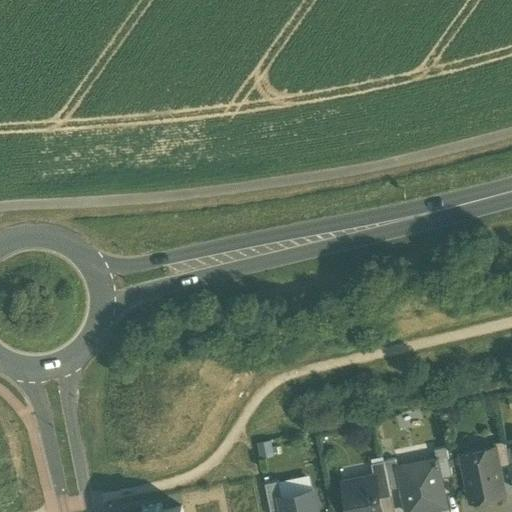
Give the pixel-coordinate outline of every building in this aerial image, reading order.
[(505,440),(493,443),(494,447),(498,466),(510,464),(505,440)] [(448,456),(446,446),(435,448),(437,458),(448,456)] [(494,447),(462,453),(472,501),(503,494),(498,466),(494,447)] [(448,456),(437,458),(441,478),(452,475),(448,456)] [(396,458),(384,460),(390,488),(401,485),(397,466),(396,458)] [(437,458),(397,466),(401,485),(406,511),(415,511),(446,506),(441,478),(437,458)] [(384,460),(372,463),(374,475),(375,475),(379,498),(391,495),(390,488),(384,460)] [(374,475),(343,481),(349,511),(382,511),(379,498),(375,475),(374,475)] [(279,480),(265,483),(270,500),(271,511),(283,511),(280,497),(282,497),(279,480)] [(282,497),(280,497),(283,511),(316,511),(313,490),(282,497)] [(142,507),(143,511),(183,511),(182,505),(164,509),(162,503),(142,507)]
